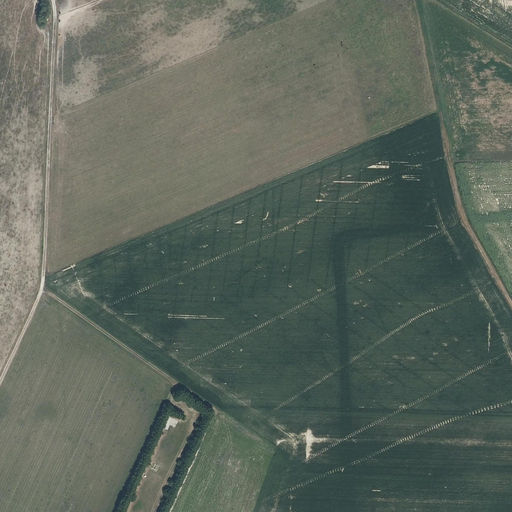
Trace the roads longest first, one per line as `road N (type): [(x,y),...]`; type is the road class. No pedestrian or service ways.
road 1 (track): [(0,379),(42,272),(52,0)]
road 2 (track): [(511,304),(462,209),(414,0)]
